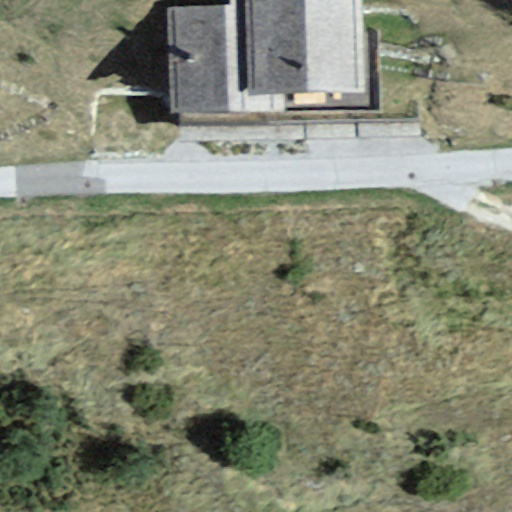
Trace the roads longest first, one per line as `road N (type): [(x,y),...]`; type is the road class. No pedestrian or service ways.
road 1 (residential): [(0,185),(511,166)]
road 2 (track): [(387,175),(511,224)]
